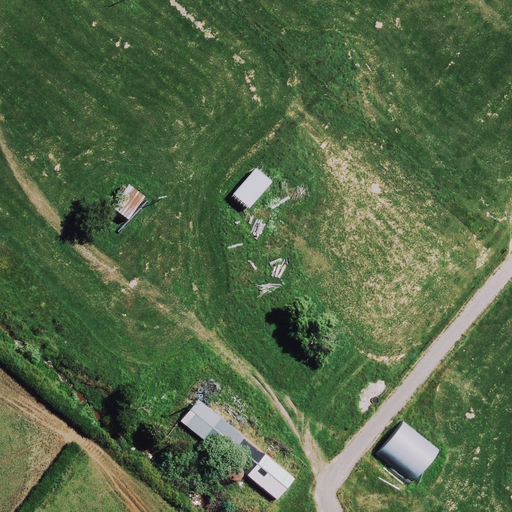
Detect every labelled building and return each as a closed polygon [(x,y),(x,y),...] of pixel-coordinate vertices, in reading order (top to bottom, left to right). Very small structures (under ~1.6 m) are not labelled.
[(366,74),(350,60),(324,90),(340,104),(366,74)] [(272,180),(253,166),(226,202),(244,216),(272,180)] [(142,200),(125,189),(109,213),(126,224),(142,200)] [(231,410),(206,390),(178,424),(273,501),(292,478),(281,469),(286,464),(227,415),(231,410)] [(435,452),(400,424),(376,453),(411,481),(435,452)]
